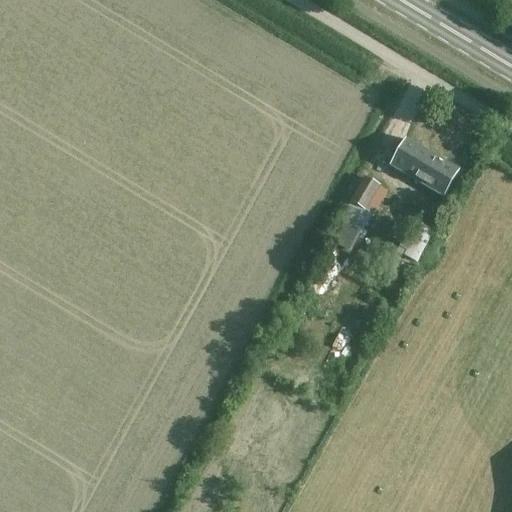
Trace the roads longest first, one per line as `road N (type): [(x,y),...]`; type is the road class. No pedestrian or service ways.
road 1 (unclassified): [(511,129),(299,0)]
road 2 (secondary): [(511,67),(401,0)]
